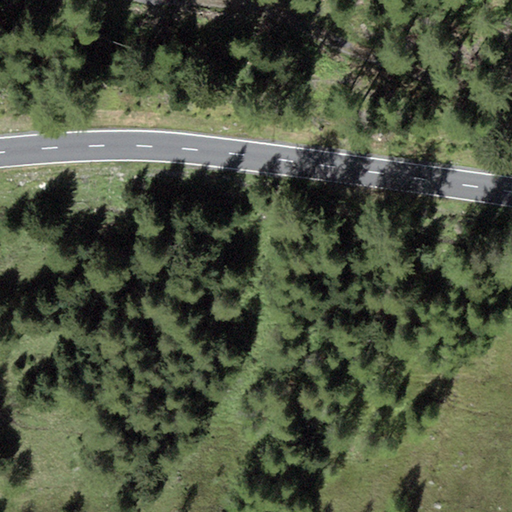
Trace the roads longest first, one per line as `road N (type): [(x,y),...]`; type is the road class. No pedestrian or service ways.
road 1 (track): [(0,2),(211,21),(511,108)]
road 2 (primary): [(511,191),(183,148),(0,153)]
